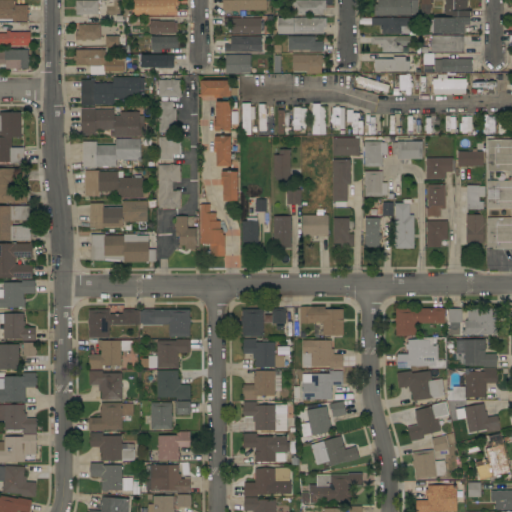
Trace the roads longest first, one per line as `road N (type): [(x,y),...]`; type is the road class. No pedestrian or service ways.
road 1 (residential): [(49,0),(61,286),(55,511)]
road 2 (residential): [(61,286),(511,286)]
road 3 (residential): [(367,286),(368,395),(388,463),(387,511)]
road 4 (residential): [(217,285),(218,511)]
road 5 (residential): [(355,285),(356,164)]
